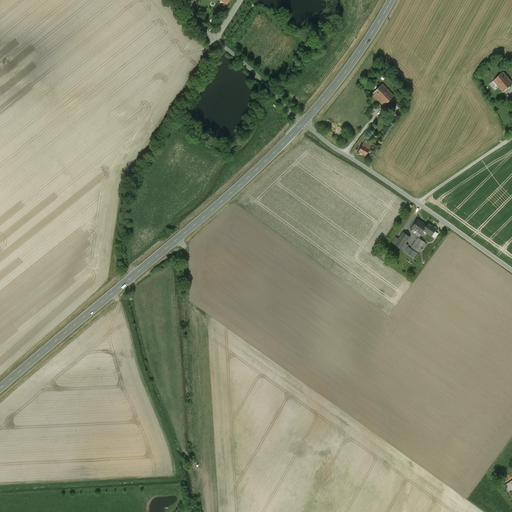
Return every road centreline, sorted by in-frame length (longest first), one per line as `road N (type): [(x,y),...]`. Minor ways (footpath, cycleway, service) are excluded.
road 1 (secondary): [(302,123),(0,388)]
road 2 (unclassified): [(302,123),(511,271)]
road 3 (secondary): [(391,0),(302,123)]
road 4 (unclassified): [(214,40),(302,123)]
